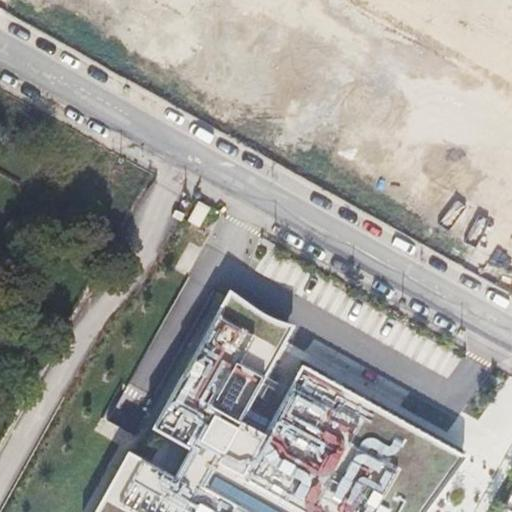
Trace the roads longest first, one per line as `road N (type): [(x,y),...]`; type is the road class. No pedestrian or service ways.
road 1 (tertiary): [(0,43),(511,333)]
road 2 (unknown): [(202,212),(145,307),(117,329),(13,511)]
